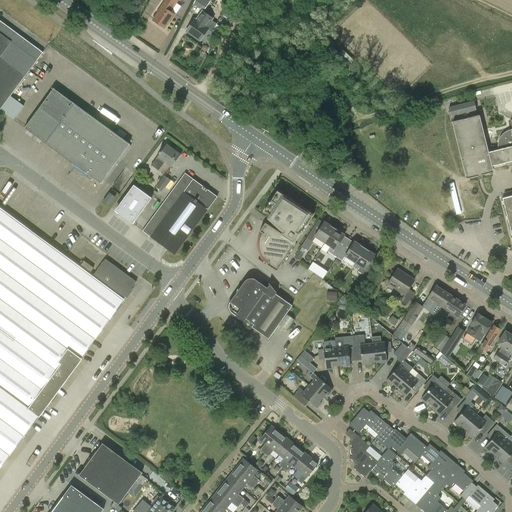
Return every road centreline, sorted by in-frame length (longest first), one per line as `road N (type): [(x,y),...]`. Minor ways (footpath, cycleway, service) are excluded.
road 1 (secondary): [(511,304),(250,137)]
road 2 (tertiary): [(9,511),(169,293)]
road 3 (residential): [(317,437),(369,389),(400,416),(438,432),(508,491),(510,511)]
road 4 (unclassified): [(178,282),(0,157)]
road 5 (residential): [(317,437),(228,364),(169,293)]
road 6 (secondary): [(196,99),(52,0)]
road 7 (tertiary): [(178,282),(232,211),(250,137)]
